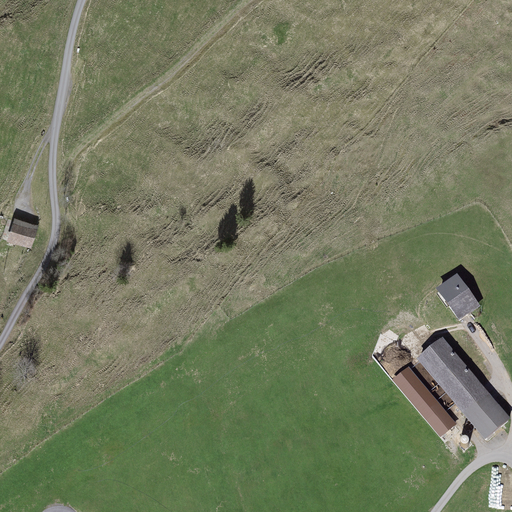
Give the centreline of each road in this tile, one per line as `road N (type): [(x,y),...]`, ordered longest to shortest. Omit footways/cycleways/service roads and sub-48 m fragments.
road 1 (unclassified): [(82,0),(58,117),(53,239),(0,347)]
road 2 (track): [(247,0),(166,79),(77,147),(54,179)]
